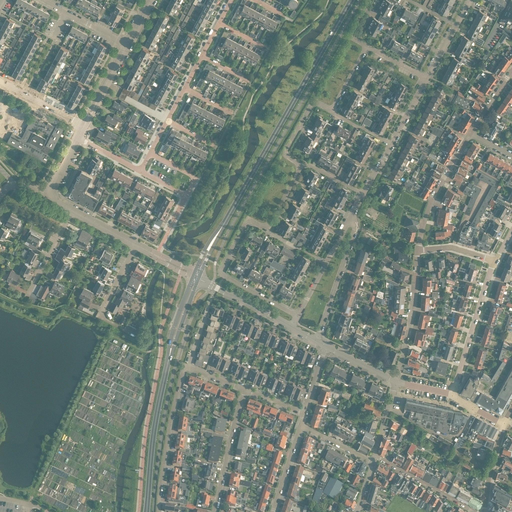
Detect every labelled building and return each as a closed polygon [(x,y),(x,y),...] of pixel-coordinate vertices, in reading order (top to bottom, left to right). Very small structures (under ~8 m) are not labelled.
[(19,7),(23,0),(16,0),(13,7),(15,8),(17,5),(19,7)] [(25,10),(29,3),(23,0),(19,7),(25,10)] [(90,2),(86,0),(84,0),(81,7),(86,10),(90,2)] [(91,0),(90,2),(86,10),(91,13),(96,5),(97,2),(94,1),(92,0),(91,0)] [(170,0),(168,5),(175,9),(178,10),(179,8),(177,7),(178,4),(171,0),(170,0)] [(216,3),(209,0),(205,0),(204,4),(205,5),(213,9),(214,9),(216,6),(215,5),(216,3)] [(239,5),(232,18),(236,20),(239,14),(243,16),(243,15),(245,16),(250,7),(247,6),(249,2),(247,1),(245,0),(241,0),(239,5)] [(289,0),(280,0),(279,2),(290,8),(291,6),(292,6),(293,6),(294,6),(295,6),(295,5),(296,5),(297,4),(297,3),(297,2),(297,1),(297,0),(296,0),(289,0)] [(387,0),(382,0),(380,4),(382,6),(390,9),(392,4),(394,5),(396,2),(396,1),(394,0),(390,0),(390,1),(387,0)] [(441,5),(449,9),(452,4),(444,0),(441,0),(441,1),(443,2),(441,5)] [(497,0),(495,4),(500,7),(498,9),(501,11),(506,2),(504,1),(504,0),(497,0)] [(511,0),(510,0),(501,19),(511,24),(511,0)] [(30,13),(34,5),(29,3),(25,10),(30,13)] [(116,6),(113,11),(121,16),(124,10),(123,10),(125,7),(118,3),(116,6)] [(252,3),(250,7),(245,16),(245,17),(248,19),(249,17),(251,19),(255,10),(252,9),(254,5),(252,3)] [(97,16),(101,8),(102,5),(100,4),(98,6),(96,5),(91,13),(97,16)] [(383,14),(381,18),(388,22),(391,17),(387,15),(390,9),(380,4),(377,11),(383,14)] [(449,9),(441,5),(439,4),(438,6),(440,8),(438,11),(446,15),(449,9)] [(35,15),(39,8),(34,5),(30,13),(35,15)] [(175,9),(168,5),(165,10),(171,14),(171,15),(174,17),(176,14),(174,12),(175,9)] [(205,5),(203,10),(210,14),(211,14),(213,11),(212,10),(213,9),(205,5)] [(257,6),(255,10),(251,19),(250,20),(254,21),(254,20),(256,22),(261,13),(258,11),(260,8),(257,6)] [(41,18),(44,11),(39,8),(35,15),(41,18)] [(262,24),(268,13),(265,11),(263,9),(261,13),(256,22),(259,24),(260,23),(262,24)] [(401,16),(407,19),(411,12),(405,9),(401,16)] [(203,10),(200,15),(207,19),(210,14),(203,10)] [(479,10),(476,16),(484,20),(487,15),(479,10)] [(44,11),(41,18),(46,21),(50,14),(44,11)] [(113,11),(110,17),(118,21),(121,16),(113,11)] [(265,26),(267,27),(272,19),(268,17),(270,13),(268,12),(268,13),(262,24),(261,25),(265,27),(265,26)] [(407,19),(405,22),(413,26),(415,21),(418,16),(416,15),(411,12),(407,19)] [(158,18),(166,22),(169,17),(161,13),(158,18)] [(200,15),(197,21),(204,24),(207,19),(200,15)] [(279,18),(276,17),(276,16),(274,15),(272,19),(267,27),(267,28),(272,31),(279,18)] [(473,21),(481,26),(484,20),(476,16),(473,21)] [(116,26),(118,21),(110,17),(108,22),(116,26)] [(4,24),(11,27),(14,22),(6,18),(4,24)] [(158,18),(156,23),(160,26),(163,28),(165,29),(168,23),(166,22),(158,18)] [(369,24),(379,29),(382,24),(386,26),(388,22),(381,18),(379,21),(373,18),(369,24)] [(433,18),(430,23),(437,27),(440,22),(433,18)] [(197,21),(194,26),(202,30),(203,30),(206,25),(204,24),(197,21)] [(470,27),(478,31),(481,26),(473,21),(470,27)] [(153,29),(161,33),(160,33),(162,34),(163,31),(162,31),(163,28),(156,23),(153,29)] [(430,23),(427,29),(434,33),(437,27),(430,23)] [(1,29),(8,33),(11,27),(4,24),(1,29)] [(379,29),(369,24),(366,31),(372,34),(372,36),(376,38),(377,36),(376,35),(379,29)] [(68,33),(74,36),(77,29),(72,26),(68,33)] [(199,35),(202,30),(194,26),(191,31),(199,35)] [(470,27),(467,33),(469,34),(468,36),(477,40),(482,43),(483,41),(484,40),(478,37),(478,38),(477,37),(480,32),(478,31),(470,27)] [(0,35),(5,38),(8,33),(1,29),(0,30),(0,35)] [(74,36),(79,39),(83,31),(77,29),(74,36)] [(161,33),(153,29),(150,34),(158,38),(160,33),(161,33)] [(424,34),(431,38),(434,33),(427,29),(424,34)] [(83,31),(79,39),(84,42),(88,34),(83,31)] [(220,37),(221,38),(226,40),(229,33),(224,31),(220,37)] [(32,38),(39,42),(42,37),(34,33),(32,38)] [(226,47),(228,48),(233,40),(229,38),(231,35),(229,33),(226,40),(222,46),(225,48),(226,47)] [(156,41),(158,38),(150,34),(147,39),(155,44),(157,44),(158,42),(156,41)] [(188,34),(185,39),(192,43),(195,38),(188,34)] [(428,44),(431,38),(424,34),(421,40),(428,44)] [(232,50),(234,51),(238,43),(235,41),(237,37),(235,36),(233,40),(228,48),(227,49),(231,51),(232,50)] [(461,41),(470,47),(473,42),(475,43),(477,40),(468,36),(467,38),(464,36),(461,41)] [(402,54),(405,55),(413,38),(411,37),(410,37),(406,45),(404,44),(403,45),(400,44),(396,51),(402,54)] [(29,44),(36,47),(39,42),(32,38),(29,44)] [(182,45),(182,44),(189,48),(190,49),(191,48),(192,46),(192,45),(191,45),(192,43),(185,39),(183,38),(180,43),(182,45)] [(213,50),(211,52),(217,56),(218,55),(222,46),(226,40),(221,38),(215,51),(213,50)] [(388,46),(391,48),(390,48),(396,51),(400,44),(394,41),(395,40),(392,38),(388,46)] [(405,55),(407,56),(407,57),(413,60),(417,53),(411,50),(413,46),(416,40),(413,38),(405,55)] [(144,45),(152,49),(151,50),(154,52),(156,48),(153,47),(155,44),(147,39),(144,45)] [(238,43),(234,51),(233,52),(236,54),(237,53),(239,54),(244,46),(240,44),(242,40),(240,39),(238,43)] [(461,41),(458,47),(467,52),(468,52),(471,47),(470,47),(461,41)] [(244,46),(239,54),(238,55),(242,57),(242,56),(244,57),(249,49),(246,47),(248,43),(245,42),(244,46)] [(100,43),(97,48),(105,52),(107,47),(100,43)] [(36,47),(29,44),(26,49),(33,53),(36,47)] [(182,45),(179,50),(187,54),(189,48),(182,44),(182,45)] [(251,45),(249,49),(244,57),(244,58),(247,60),(248,59),(250,60),(254,52),(251,50),(253,46),(251,45)] [(61,47),(58,52),(65,56),(68,51),(61,47)] [(463,57),(467,52),(458,47),(455,53),(458,54),(457,56),(465,61),(466,59),(463,57)] [(95,53),(102,57),(105,52),(97,48),(95,53)] [(184,59),(187,54),(179,50),(176,48),(173,53),(184,59)] [(254,52),(250,60),(249,61),(253,63),(253,62),(255,63),(260,54),(262,51),(258,49),(259,49),(256,48),(254,52)] [(30,58),(33,53),(26,49),(23,54),(30,58)] [(140,54),(147,58),(150,53),(143,49),(140,54)] [(58,52),(55,58),(62,62),(65,56),(58,52)] [(503,56),(504,56),(505,56),(511,60),(511,61),(511,60),(511,53),(511,52),(508,55),(506,52),(505,53),(503,56)] [(92,59),(99,63),(102,57),(95,53),(92,59)] [(184,59),(173,53),(170,59),(181,64),(182,65),(184,61),(183,61),(184,59)] [(422,55),(417,53),(413,60),(418,63),(422,55)] [(20,59),(28,63),(30,58),(23,54),(20,59)] [(147,58),(140,54),(137,59),(145,63),(147,65),(150,59),(147,58)] [(454,57),(451,63),(458,67),(461,62),(464,63),(465,61),(457,56),(456,58),(454,57)] [(499,60),(501,61),(507,66),(511,61),(511,60),(506,57),(505,56),(504,56),(503,59),(501,57),(500,58),(499,60)] [(55,58),(52,63),(60,67),(62,62),(55,58)] [(28,63),(20,59),(18,65),(25,68),(28,63)] [(92,59),(89,64),(96,68),(99,63),(92,59)] [(134,65),(142,69),(145,63),(137,59),(134,65)] [(170,59),(169,61),(172,63),(171,66),(170,67),(177,70),(177,69),(179,70),(181,67),(180,66),(181,64),(171,59),(170,59)] [(501,61),(497,66),(504,71),(507,66),(501,61)] [(57,72),(60,67),(52,63),(50,68),(57,72)] [(200,88),(205,79),(212,66),(207,63),(203,70),(204,71),(196,86),(200,88)] [(451,63),(448,69),(455,73),(458,74),(459,72),(457,71),(458,67),(451,63)] [(93,73),(96,68),(89,64),(86,69),(93,73)] [(22,74),(25,68),(18,65),(15,70),(22,74)] [(131,70),(139,74),(140,75),(142,72),(140,71),(142,69),(134,65),(131,70)] [(368,66),(365,71),(373,75),(375,76),(376,74),(374,73),(376,73),(377,70),(377,69),(377,68),(371,65),(370,67),(368,66)] [(211,81),(217,69),(214,67),(212,66),(205,79),(208,81),(209,80),(211,81)] [(494,71),(493,72),(499,76),(499,75),(500,75),(504,71),(497,66),(494,71)] [(54,77),(57,72),(50,68),(47,73),(54,77)] [(93,73),(86,69),(84,68),(83,71),(82,70),(81,73),(83,75),(91,78),(93,73)] [(169,68),(165,74),(175,80),(178,74),(172,71),(173,70),(169,68)] [(210,82),(216,85),(219,78),(221,76),(217,74),(219,70),(217,69),(211,81),(210,82)] [(455,73),(448,69),(445,74),(453,78),(455,73)] [(19,79),(22,74),(15,70),(12,75),(19,79)] [(131,70),(129,75),(136,79),(139,74),(131,70)] [(363,70),(361,74),(363,75),(362,76),(370,80),(373,75),(365,71),(363,70)] [(221,76),(216,85),(219,87),(219,85),(222,87),(226,78),(223,77),(225,73),(223,72),(221,76)] [(483,72),(481,75),(486,78),(488,79),(495,84),(498,79),(492,74),(490,76),(488,75),(488,76),(483,72)] [(51,83),(54,77),(47,73),(44,79),(49,82),(51,83)] [(165,74),(162,80),(172,85),(173,85),(175,82),(174,82),(175,80),(165,74)] [(449,84),(453,78),(445,74),(442,80),(449,84)] [(88,84),(91,78),(83,75),(81,80),(88,84)] [(126,80),(133,84),(136,79),(129,75),(126,80)] [(222,87),(221,88),(224,90),(225,88),(227,90),(233,79),(230,78),(229,80),(228,80),(230,76),(228,75),(226,78),(222,87)] [(360,81),(366,85),(367,85),(370,80),(362,76),(360,81)] [(233,93),(237,84),(234,82),(236,79),(234,77),(227,90),(227,91),(230,92),(231,91),(233,93)] [(39,83),(47,87),(49,82),(44,79),(42,78),(39,83)] [(484,80),(482,82),(485,84),(491,89),(495,84),(488,79),(486,78),(484,80)] [(123,86),(124,87),(123,89),(129,92),(130,90),(132,91),(135,85),(133,84),(126,80),(123,86)] [(162,80),(159,85),(160,85),(169,90),(170,91),(172,88),(171,87),(172,85),(162,80)] [(240,92),(242,93),(245,88),(243,87),(239,85),(241,82),(239,80),(237,84),(233,93),(232,94),(235,95),(236,94),(238,95),(240,92)] [(366,85),(360,81),(357,87),(365,91),(366,89),(364,88),(366,85)] [(44,92),(47,87),(39,83),(36,89),(44,92)] [(397,85),(396,88),(404,92),(407,87),(401,83),(399,86),(397,85)] [(76,89),(83,93),(86,88),(79,84),(76,89)] [(481,89),(488,94),(491,89),(485,84),(481,89)] [(160,85),(159,88),(160,89),(159,92),(166,96),(169,90),(160,85)] [(482,102),(485,97),(483,96),(484,94),(471,85),(469,89),(475,93),(474,94),(474,95),(474,96),(475,97),(475,98),(482,102)] [(434,94),(441,98),(443,93),(451,97),(452,94),(445,90),(439,86),(437,89),(434,94)] [(396,88),(393,93),(402,97),(404,92),(396,88)] [(73,94),(80,98),(83,93),(76,89),(73,94)] [(351,96),(358,100),(360,96),(361,97),(363,95),(355,91),(351,96)] [(159,92),(156,97),(163,101),(166,96),(159,92)] [(399,103),(402,97),(393,93),(393,92),(390,98),(392,99),(399,103)] [(452,102),(458,105),(466,109),(470,101),(461,96),(456,93),(452,102)] [(70,100),(77,103),(80,98),(73,94),(70,100)] [(441,98),(434,94),(431,99),(438,103),(441,98)] [(154,96),(151,101),(152,101),(152,102),(157,105),(157,104),(161,106),(163,101),(156,97),(154,96)] [(351,96),(349,101),(357,106),(358,103),(359,103),(360,101),(358,100),(351,96)] [(511,99),(507,96),(503,101),(509,105),(511,102),(511,99)] [(191,105),(187,112),(191,114),(191,112),(193,114),(198,105),(194,103),(196,100),(194,98),(191,105)] [(390,98),(387,103),(396,108),(399,103),(392,99),(390,98)] [(428,105),(435,108),(438,103),(431,99),(428,105)] [(67,105),(75,109),(77,103),(70,100),(67,105)] [(125,109),(128,104),(121,101),(120,104),(115,101),(111,108),(120,113),(123,108),(125,109)] [(193,114),(193,115),(196,116),(198,118),(203,108),(200,106),(202,103),(200,101),(198,105),(193,114)] [(349,101),(346,106),(354,111),(355,108),(356,108),(357,106),(349,101)] [(475,111),(479,114),(484,107),(479,104),(474,101),(471,106),(476,109),(475,111)] [(500,106),(510,113),(511,111),(507,108),(509,105),(503,101),(500,106)] [(183,121),(187,112),(191,105),(187,103),(179,118),(183,121)] [(205,104),(203,108),(198,118),(202,119),(202,118),(204,119),(209,111),(205,109),(207,105),(205,104)] [(443,113),(435,108),(428,105),(427,107),(426,106),(424,110),(425,110),(435,115),(436,113),(442,116),(443,113)] [(354,111),(346,106),(343,112),(344,112),(343,114),(351,119),(352,117),(351,116),(354,111)] [(509,115),(510,113),(500,106),(496,111),(503,115),(505,112),(509,115)] [(209,111),(204,119),(204,121),(207,122),(208,121),(210,122),(214,114),(211,112),(213,108),(211,107),(209,111)] [(384,114),(391,117),(393,112),(385,108),(384,110),(386,111),(384,114)] [(215,125),(222,113),(218,112),(218,111),(216,110),(214,114),(210,122),(209,123),(212,125),(213,124),(215,125)] [(425,110),(422,115),(429,119),(431,116),(436,119),(438,117),(435,115),(425,110)] [(379,111),(377,117),(379,118),(388,123),(391,117),(384,114),(379,111)] [(463,114),(462,116),(471,122),(474,116),(467,112),(467,113),(465,111),(463,114)] [(222,113),(215,125),(215,126),(218,128),(219,127),(221,128),(225,120),(222,118),(224,114),(222,113)] [(120,122),(122,118),(114,114),(113,117),(108,115),(104,122),(110,125),(109,126),(113,129),(117,120),(120,122)] [(26,129),(22,138),(12,133),(10,137),(7,142),(46,162),(50,155),(47,154),(50,148),(53,149),(64,129),(57,125),(56,125),(55,127),(48,123),(47,125),(43,123),(43,124),(39,122),(40,119),(33,115),(26,129)] [(155,121),(151,119),(152,118),(144,115),(141,121),(143,122),(141,125),(149,129),(150,126),(152,127),(155,121)] [(419,120),(426,124),(429,119),(422,115),(419,120)] [(463,120),(461,123),(468,127),(471,122),(462,116),(459,115),(458,117),(463,120)] [(316,124),(322,128),(326,122),(322,120),(322,119),(318,116),(316,121),(317,122),(316,124)] [(362,123),(368,127),(372,121),(365,118),(362,123)] [(378,124),(385,128),(388,123),(379,118),(378,120),(380,121),(378,124)] [(490,127),(495,131),(499,133),(501,130),(502,131),(505,125),(494,119),(490,127)] [(417,126),(424,129),(426,124),(419,120),(417,126)] [(377,123),(374,129),(375,130),(374,133),(378,135),(379,132),(382,133),(385,128),(378,124),(377,123)] [(458,128),(457,131),(459,132),(461,130),(464,132),(468,127),(461,123),(458,128)] [(313,135),(319,138),(321,134),(319,133),(322,128),(316,124),(312,130),(315,131),(313,135)] [(128,125),(125,130),(129,132),(130,130),(134,132),(135,133),(134,133),(137,134),(134,140),(140,142),(144,143),(147,137),(142,135),(143,132),(137,128),(136,129),(128,125)] [(338,136),(340,137),(341,135),(344,129),(339,126),(336,132),(339,134),(338,136)] [(414,127),(412,131),(421,135),(424,129),(417,126),(415,128),(414,127)] [(487,130),(484,135),(491,139),(492,140),(494,137),(492,136),(495,131),(490,127),(488,131),(487,130)] [(168,135),(169,136),(161,151),(165,153),(170,144),(173,146),(174,145),(176,146),(182,134),(179,132),(177,131),(172,129),(168,135)] [(344,129),(341,135),(344,137),(343,139),(345,140),(350,132),(344,129)] [(114,141),(117,135),(106,130),(104,133),(99,131),(95,137),(101,140),(100,142),(106,145),(109,139),(114,141)] [(453,132),(451,135),(453,136),(451,138),(456,141),(458,142),(461,137),(456,134),(455,133),(453,132)] [(182,134),(176,146),(176,147),(179,149),(179,148),(182,149),(188,137),(185,135),(182,134)] [(363,138),(361,140),(364,142),(372,146),(375,141),(369,137),(369,136),(366,134),(363,138)] [(305,142),(312,146),(315,141),(317,142),(319,138),(313,135),(311,138),(308,137),(305,142)] [(408,139),(409,140),(416,144),(418,141),(419,142),(420,140),(419,139),(412,135),(411,137),(409,136),(408,139)] [(182,149),(181,150),(186,153),(187,153),(193,140),(190,138),(188,137),(182,149)] [(451,138),(448,144),(455,147),(458,142),(456,141),(451,138)] [(194,140),(193,140),(187,153),(190,155),(190,154),(192,155),(197,147),(194,145),(196,141),(194,140)] [(416,144),(409,140),(406,145),(413,149),(416,144)] [(442,142),(445,144),(445,145),(447,146),(446,148),(445,149),(447,150),(452,153),(455,147),(448,144),(443,140),(442,142)] [(136,158),(140,151),(135,148),(136,145),(129,142),(127,145),(129,145),(124,154),(129,156),(130,155),(136,158)] [(303,144),(300,149),(304,151),(305,150),(310,153),(312,149),(315,151),(316,149),(312,146),(305,142),(304,144),(303,144)] [(364,142),(361,147),(363,148),(369,151),(372,146),(364,142)] [(472,142),(469,148),(476,152),(479,147),(472,142)] [(192,155),(192,156),(197,159),(204,146),(201,144),(199,143),(197,147),(192,155)] [(406,145),(403,151),(410,154),(412,152),(414,153),(415,150),(413,149),(406,145)] [(204,146),(197,159),(203,162),(203,161),(208,152),(210,149),(206,147),(207,147),(204,146)] [(358,152),(360,153),(366,157),(369,151),(363,148),(361,151),(359,150),(358,152)] [(473,157),(476,152),(469,148),(466,153),(473,157)] [(320,151),(316,157),(318,159),(317,162),(322,165),(323,165),(327,157),(327,156),(328,154),(320,150),(320,151)] [(447,150),(444,155),(449,158),(453,153),(452,153),(447,150)] [(399,155),(400,156),(407,160),(410,161),(412,158),(417,161),(418,159),(410,154),(403,151),(402,153),(401,152),(399,155)] [(439,152),(438,155),(442,158),(441,160),(441,161),(446,164),(449,158),(444,155),(439,152)] [(364,162),(366,157),(360,153),(358,156),(357,155),(355,158),(364,162)] [(430,153),(428,156),(435,160),(438,162),(441,161),(441,160),(442,158),(438,155),(437,157),(430,153)] [(485,160),(490,163),(494,156),(489,153),(485,160)] [(322,165),(322,166),(328,169),(332,161),(329,159),(330,158),(327,156),(327,157),(323,165),(322,165)] [(352,165),(350,168),(358,172),(361,166),(354,163),(355,161),(347,156),(345,159),(350,161),(349,163),(352,165)] [(400,156),(397,161),(404,165),(407,160),(400,156)] [(496,166),(500,159),(494,156),(490,163),(496,166)] [(89,165),(97,169),(100,170),(101,168),(98,166),(100,163),(101,160),(95,157),(94,160),(92,159),(89,165)] [(328,169),(327,169),(327,170),(333,173),(334,172),(336,173),(340,166),(337,165),(338,165),(335,163),(335,162),(336,160),(333,158),(332,160),(332,161),(328,169)] [(501,169),(505,162),(500,159),(496,166),(501,169)] [(397,161),(395,166),(403,171),(405,168),(407,169),(408,167),(404,165),(397,161)] [(467,166),(468,167),(472,169),(473,167),(469,165),(462,161),(459,165),(466,169),(467,166)] [(505,162),(501,169),(506,172),(510,165),(505,162)] [(441,172),(444,168),(435,163),(432,167),(435,169),(441,172)] [(86,170),(86,171),(96,176),(97,174),(95,173),(97,169),(89,165),(86,170)] [(400,176),(403,171),(395,166),(392,172),(400,176)] [(349,171),(347,173),(347,174),(355,178),(358,172),(350,168),(349,167),(347,170),(349,171)] [(471,176),(472,174),(459,167),(456,172),(464,177),(466,174),(471,176)] [(111,177),(117,180),(121,172),(115,169),(113,172),(110,171),(108,175),(111,177)] [(438,178),(440,174),(431,169),(429,173),(438,178)] [(310,170),(307,176),(315,180),(317,177),(320,178),(321,175),(317,173),(316,173),(310,170)] [(477,174),(476,176),(479,177),(480,178),(492,184),(497,187),(499,184),(500,182),(501,181),(479,170),(478,171),(477,174)] [(73,197),(73,198),(77,200),(78,199),(80,200),(80,201),(84,204),(85,203),(89,205),(88,206),(93,208),(98,198),(84,191),(91,177),(81,171),(79,176),(80,176),(78,180),(77,180),(74,184),(75,185),(74,187),(73,187),(71,191),(72,192),(73,197)] [(121,172),(117,180),(122,183),(127,175),(121,172)] [(389,177),(396,181),(397,178),(399,179),(400,176),(392,172),(389,177)] [(346,173),(344,176),(346,176),(344,180),(352,184),(355,178),(347,174),(347,173),(346,173)] [(455,173),(452,179),(460,183),(462,179),(465,181),(466,179),(455,173)] [(122,183),(126,185),(125,187),(130,189),(131,188),(134,182),(131,181),(133,179),(127,175),(122,183)] [(424,175),(422,177),(435,184),(437,179),(431,176),(429,179),(426,177),(427,177),(424,175)] [(309,188),(317,192),(320,193),(321,191),(315,187),(316,185),(313,183),(315,180),(307,176),(304,182),(311,185),(309,188)] [(435,184),(422,177),(421,180),(424,181),(423,183),(432,189),(435,184)] [(133,189),(134,189),(139,192),(143,184),(138,181),(136,184),(134,182),(131,188),(133,189)] [(409,190),(413,183),(411,181),(409,185),(408,186),(405,185),(404,187),(409,190)] [(139,192),(138,195),(144,198),(144,197),(149,187),(143,184),(139,192)] [(381,191),(379,196),(387,201),(387,199),(389,199),(390,197),(389,196),(390,195),(389,194),(392,187),(387,184),(383,191),(381,191)] [(416,184),(415,186),(420,189),(419,189),(429,194),(431,190),(425,186),(423,189),(420,188),(421,186),(416,184)] [(466,186),(463,192),(471,196),(476,185),(474,184),(471,189),(466,186)] [(338,192),(347,197),(350,191),(344,188),(344,187),(339,185),(338,188),(341,189),(339,193),(338,192)] [(476,185),(471,196),(476,198),(481,188),(477,186),(476,185)] [(415,186),(414,186),(412,188),(418,192),(418,191),(421,193),(419,196),(426,199),(429,194),(419,189),(420,189),(415,186)] [(150,200),(151,198),(155,191),(149,187),(144,197),(150,200)] [(301,187),(298,193),(305,196),(307,193),(311,196),(312,193),(315,194),(317,192),(309,188),(308,190),(301,187)] [(454,192),(447,188),(444,194),(453,198),(456,193),(454,192)] [(337,196),(336,199),(344,203),(347,197),(338,192),(336,195),(337,196)] [(300,205),(308,209),(309,206),(306,204),(307,201),(303,199),(305,196),(298,193),(295,198),(302,202),(300,205)] [(444,194),(441,200),(448,204),(450,204),(453,198),(444,194)] [(166,196),(163,202),(171,207),(174,201),(166,196)] [(325,204),(332,208),(334,205),(340,209),(344,203),(336,199),(334,202),(331,200),(330,203),(327,201),(325,204)] [(504,205),(501,210),(508,213),(509,212),(511,209),(508,207),(509,204),(504,201),(503,204),(504,205)] [(104,214),(109,206),(106,205),(106,204),(104,202),(99,211),(104,214)] [(168,213),(171,207),(163,202),(160,208),(168,213)] [(308,209),(300,205),(299,207),(292,204),(289,209),(296,213),(298,210),(302,212),(303,210),(306,211),(308,209)] [(332,208),(325,204),(324,206),(327,208),(326,211),(329,212),(327,215),(335,220),(338,214),(331,210),(332,208)] [(109,205),(109,206),(104,214),(111,217),(115,210),(112,208),(112,207),(109,205)] [(159,215),(157,218),(163,221),(165,218),(168,213),(160,208),(157,214),(159,215)] [(296,213),(289,209),(286,215),(293,219),(292,221),(294,222),(302,227),(303,224),(297,221),(299,218),(294,216),(296,213)] [(446,211),(447,210),(439,209),(439,212),(438,212),(437,215),(448,217),(449,211),(446,211)] [(124,222),(128,215),(125,213),(126,212),(123,210),(118,219),(124,222)] [(505,219),(508,214),(502,210),(499,216),(505,219)] [(3,225),(3,226),(11,230),(11,229),(14,231),(20,219),(16,218),(17,216),(12,213),(11,215),(7,221),(6,221),(3,225)] [(129,213),(128,215),(124,222),(130,225),(134,218),(131,216),(132,215),(129,213)] [(332,225),(335,220),(327,215),(326,218),(322,217),(321,219),(318,217),(316,220),(321,223),(323,224),(324,221),(332,225)] [(442,228),(446,228),(450,229),(451,229),(452,225),(447,224),(448,217),(437,215),(436,219),(437,219),(437,222),(443,224),(442,228)] [(136,229),(137,226),(140,221),(137,219),(137,218),(135,216),(134,218),(130,225),(136,229)] [(419,221),(407,216),(403,225),(408,227),(407,228),(415,231),(419,221)] [(157,218),(156,221),(155,223),(160,226),(163,221),(157,218)] [(282,225),(281,227),(289,231),(292,225),(297,228),(303,231),(304,228),(302,227),(294,222),(293,225),(286,221),(284,225),(282,225)] [(496,221),(494,225),(489,222),(488,224),(490,225),(499,230),(502,225),(496,221)] [(316,230),(319,232),(326,236),(329,230),(325,228),(326,226),(323,224),(321,223),(319,226),(319,225),(316,230)] [(142,234),(148,237),(152,229),(149,228),(149,227),(146,225),(142,234)] [(496,236),(499,230),(490,225),(488,229),(491,231),(490,233),(496,236)] [(288,233),(289,231),(281,227),(280,226),(277,231),(290,238),(291,235),(288,233)] [(0,238),(4,240),(9,231),(4,228),(2,227),(0,231),(0,238)] [(152,228),(152,229),(148,237),(153,240),(157,232),(155,231),(155,230),(152,228)] [(450,235),(450,229),(446,228),(447,231),(435,232),(436,238),(444,238),(444,235),(450,235)] [(413,241),(415,231),(408,229),(406,235),(405,235),(405,237),(406,237),(405,239),(413,241)] [(458,240),(464,242),(466,236),(467,232),(464,231),(463,235),(460,234),(458,240)] [(37,243),(40,237),(31,232),(26,241),(30,243),(29,246),(36,250),(39,245),(37,243)] [(293,242),(293,243),(295,244),(296,243),(298,240),(298,241),(302,234),(301,234),(299,232),(297,235),(295,239),(293,242)] [(316,237),(323,241),(326,236),(319,232),(316,237)] [(476,246),(482,248),(486,234),(484,233),(481,240),(478,239),(478,238),(475,237),(474,243),(476,243),(476,246)] [(86,248),(90,239),(81,234),(78,240),(76,239),(73,244),(81,248),(82,246),(86,248)] [(250,240),(259,245),(260,245),(257,251),(260,252),(261,253),(264,246),(260,244),(263,239),(259,236),(258,237),(253,234),(250,240)] [(486,234),(482,248),(488,250),(490,243),(487,242),(489,236),(486,234)] [(466,236),(464,242),(470,244),(472,237),(466,236)] [(313,242),(320,246),(323,241),(316,237),(313,242)] [(269,242),(266,248),(264,246),(261,253),(260,252),(258,256),(261,258),(265,250),(271,253),(275,245),(269,242)] [(320,246),(313,242),(311,245),(308,244),(306,247),(311,249),(312,249),(317,252),(320,246)] [(61,248),(58,254),(65,257),(66,258),(67,256),(71,257),(74,252),(77,254),(79,250),(76,248),(69,245),(66,250),(61,248)] [(280,248),(275,245),(271,253),(276,256),(280,248)] [(29,248),(24,258),(27,259),(31,261),(29,263),(37,267),(40,262),(35,260),(38,253),(35,251),(32,250),(29,248)] [(241,257),(247,260),(252,251),(245,248),(244,251),(241,257)] [(101,263),(110,267),(112,262),(110,261),(114,255),(104,249),(99,259),(103,260),(101,263)] [(361,249),(359,255),(367,257),(368,252),(361,249)] [(406,260),(407,253),(400,252),(401,249),(394,249),(394,253),(398,254),(398,260),(406,260)] [(58,254),(55,258),(60,261),(57,268),(62,270),(64,271),(65,272),(70,263),(64,260),(65,257),(58,254)] [(300,262),(307,266),(310,260),(300,255),(299,257),(301,259),(300,262)] [(430,270),(433,270),(433,267),(432,267),(431,259),(424,260),(426,268),(429,268),(430,270)] [(270,265),(275,268),(278,263),(273,260),(270,265)] [(355,266),(367,270),(368,270),(369,268),(364,266),(365,262),(357,260),(355,266)] [(458,263),(451,261),(448,260),(447,264),(450,265),(449,269),(456,271),(458,263)] [(17,271),(20,272),(24,274),(22,277),(30,281),(33,275),(28,273),(31,267),(25,263),(22,262),(17,271)] [(297,267),(304,271),(307,266),(300,262),(297,267)] [(397,275),(399,276),(398,280),(407,282),(409,273),(401,271),(398,270),(401,266),(392,262),(389,267),(397,272),(397,275)] [(237,264),(234,270),(241,274),(242,271),(246,273),(248,269),(249,269),(249,268),(250,266),(244,263),(243,266),(245,267),(244,267),(240,265),(237,264)] [(459,267),(459,270),(462,271),(465,272),(475,275),(475,272),(477,273),(478,269),(476,269),(474,268),(475,265),(470,263),(469,267),(468,270),(459,267)] [(130,274),(140,279),(142,275),(144,276),(148,269),(138,264),(136,268),(134,267),(130,274)] [(110,285),(113,279),(108,276),(111,270),(102,266),(99,272),(101,274),(100,276),(104,278),(102,280),(110,285)] [(254,266),(253,267),(252,269),(247,277),(252,280),(253,278),(257,272),(254,270),(256,267),(254,266)] [(361,274),(362,271),(366,273),(367,270),(355,266),(354,271),(361,274)] [(503,272),(511,275),(511,274),(511,268),(505,266),(503,272)] [(304,271),(297,267),(294,272),(301,276),(304,271)] [(49,271),(46,276),(54,280),(55,278),(59,280),(64,271),(62,270),(57,268),(54,273),(49,271)] [(11,270),(6,279),(10,282),(9,284),(10,285),(15,288),(16,288),(18,283),(16,282),(20,275),(11,270)] [(257,272),(253,278),(259,281),(263,275),(257,272)] [(293,281),(294,279),(298,282),(301,276),(294,272),(292,276),(290,275),(289,278),(293,281)] [(475,275),(465,272),(465,273),(463,279),(470,282),(471,280),(474,281),(475,277),(474,277),(475,275)] [(501,278),(507,280),(510,281),(511,275),(503,272),(501,278)] [(263,284),(269,287),(273,280),(274,278),(269,275),(268,275),(267,277),(263,284)] [(274,277),(273,280),(269,287),(274,290),(279,281),(281,282),(284,277),(282,275),(281,277),(280,277),(278,279),(274,277)] [(352,275),(350,281),(361,285),(361,284),(362,281),(361,280),(362,279),(352,275)] [(124,290),(130,292),(132,290),(135,292),(140,283),(130,278),(127,285),(125,284),(122,289),(124,290)] [(392,291),(395,292),(405,293),(405,287),(398,286),(398,283),(393,281),(387,278),(386,282),(393,284),(392,291)] [(104,298),(106,292),(101,290),(104,284),(98,280),(93,290),(96,291),(95,294),(104,298)] [(49,290),(52,292),(54,293),(54,294),(60,297),(65,286),(56,282),(52,289),(47,286),(46,288),(44,287),(42,290),(42,289),(38,296),(45,299),(49,290)] [(279,292),(284,295),(285,295),(288,289),(283,286),(279,292)] [(290,290),(288,289),(285,295),(284,295),(283,297),(289,300),(293,291),(295,287),(293,286),(290,290)] [(468,296),(470,290),(460,287),(459,287),(457,286),(456,289),(459,290),(458,293),(462,294),(468,296)] [(356,289),(348,287),(347,292),(360,297),(361,294),(355,292),(356,289)] [(87,308),(89,305),(91,300),(90,300),(93,293),(84,288),(79,297),(83,298),(80,305),(87,308)] [(498,288),(496,294),(509,298),(509,297),(509,295),(503,293),(504,290),(498,288)] [(130,292),(124,290),(121,296),(119,295),(115,303),(113,302),(109,310),(116,314),(120,307),(122,308),(125,302),(129,304),(134,294),(130,292)] [(344,298),(352,301),(354,301),(356,298),(363,301),(363,298),(360,297),(347,292),(344,298)] [(453,302),(456,303),(456,302),(457,303),(459,303),(465,305),(466,303),(467,303),(468,300),(461,298),(461,297),(458,296),(456,300),(453,299),(452,301),(453,302)] [(352,301),(344,298),(343,304),(350,306),(352,301)] [(464,311),(465,305),(459,303),(457,303),(455,308),(464,311)] [(492,308),(491,310),(498,312),(500,313),(502,307),(491,303),(490,307),(492,308)] [(341,309),(348,312),(347,314),(350,315),(352,310),(355,311),(356,308),(353,307),(350,306),(343,304),(341,309)] [(404,307),(395,306),(392,306),(391,315),(396,317),(397,317),(398,312),(403,313),(404,307)] [(210,318),(217,321),(219,315),(222,316),(224,311),(223,310),(223,309),(222,309),(221,308),(220,308),(219,309),(213,307),(211,312),(212,313),(210,318)] [(420,312),(419,319),(425,321),(427,321),(428,321),(429,316),(428,315),(428,314),(427,314),(420,312)] [(341,313),(338,323),(346,326),(348,326),(349,327),(351,318),(346,315),(341,313)] [(225,324),(232,327),(236,316),(232,314),(231,316),(227,315),(224,323),(225,323),(225,324)] [(241,318),(236,316),(232,327),(239,330),(240,329),(241,329),(244,321),(241,320),(241,318)] [(495,324),(497,318),(489,316),(488,322),(495,324)] [(397,325),(394,336),(393,338),(397,339),(398,337),(403,339),(407,325),(401,323),(403,318),(397,317),(396,317),(395,322),(396,323),(395,324),(397,325)] [(206,330),(213,332),(215,327),(219,328),(221,322),(217,321),(210,318),(209,318),(207,324),(208,324),(206,330)] [(367,325),(369,326),(372,327),(374,328),(376,322),(370,319),(367,325)] [(418,319),(417,323),(418,323),(417,326),(423,327),(426,328),(426,326),(427,321),(425,321),(419,319),(418,319)] [(250,336),(254,325),(250,323),(249,325),(245,323),(242,331),(243,332),(243,333),(250,336)] [(338,323),(336,329),(345,332),(346,332),(348,326),(346,326),(338,323)] [(134,334),(136,329),(127,324),(125,329),(134,334)] [(259,327),(254,325),(250,336),(257,339),(258,338),(259,338),(262,330),(259,329),(259,327)] [(203,341),(209,344),(211,338),(215,339),(217,333),(213,332),(206,330),(205,329),(203,335),(204,336),(203,341)] [(344,334),(345,332),(336,329),(334,335),(342,337),(341,339),(344,341),(346,342),(349,338),(349,337),(344,334)] [(415,333),(414,336),(415,337),(421,338),(425,339),(426,334),(431,335),(431,334),(433,334),(434,332),(432,332),(425,330),(424,332),(423,332),(423,331),(416,330),(416,333),(415,333)] [(268,345),(272,333),(268,332),(267,334),(263,332),(260,340),(261,341),(261,342),(268,345)] [(379,332),(376,338),(387,344),(390,338),(379,332)] [(483,338),(490,340),(492,334),(485,332),(483,338)] [(277,335),(272,333),(268,345),(275,348),(276,346),(277,347),(280,339),(277,337),(277,335)] [(350,344),(353,345),(358,348),(363,340),(357,337),(357,336),(355,335),(350,344)] [(415,337),(413,343),(420,345),(421,345),(421,347),(424,349),(425,350),(427,347),(425,346),(426,343),(424,342),(425,339),(421,338),(415,337)] [(363,338),(363,340),(358,348),(364,351),(364,350),(367,352),(373,340),(370,338),(369,341),(363,338)] [(286,353),(290,342),(285,340),(285,342),(281,341),(278,349),(279,349),(279,351),(286,353)] [(199,353),(206,355),(208,349),(211,351),(213,345),(209,344),(203,341),(201,341),(199,347),(201,347),(199,353)] [(445,347),(444,350),(452,352),(453,349),(452,348),(453,346),(447,344),(448,343),(444,341),(442,346),(445,347)] [(511,345),(504,341),(503,344),(501,350),(499,358),(500,359),(503,360),(493,376),(491,378),(484,373),(480,379),(479,379),(479,378),(479,377),(478,377),(478,376),(477,376),(477,377),(476,377),(475,377),(471,375),(462,390),(463,393),(490,408),(491,407),(502,413),(511,394),(511,345)] [(295,344),(290,342),(286,353),(293,356),(294,355),(295,356),(298,347),(294,346),(295,344)] [(478,354),(485,356),(487,350),(480,348),(478,354)] [(297,359),(304,362),(308,351),(303,349),(303,351),(299,350),(296,358),(297,358),(297,359)] [(395,364),(399,353),(393,350),(390,357),(389,356),(387,360),(395,364)] [(412,350),(409,355),(416,359),(419,360),(420,359),(422,356),(420,355),(419,354),(419,353),(416,352),(412,350)] [(449,359),(450,356),(451,356),(452,352),(444,350),(442,357),(449,359)] [(308,351),(304,362),(311,365),(312,364),(313,364),(316,356),(312,355),(313,353),(308,351)] [(209,356),(206,355),(199,353),(198,352),(196,358),(197,359),(195,364),(202,367),(204,361),(207,362),(209,356)] [(219,369),(223,357),(216,354),(215,356),(214,355),(211,363),(214,365),(214,367),(219,369)] [(434,356),(433,359),(433,360),(438,361),(435,372),(444,375),(448,364),(440,362),(441,358),(440,358),(435,356),(434,356)] [(230,360),(223,357),(219,369),(223,370),(224,368),(228,370),(231,362),(230,361),(230,360)] [(417,371),(419,365),(419,364),(415,362),(408,359),(407,365),(413,367),(413,368),(411,372),(419,375),(420,371),(417,371)] [(232,374),(237,376),(241,365),(234,362),(234,363),(233,362),(230,371),(233,372),(232,374)] [(249,367),(241,365),(237,376),(242,378),(243,376),(246,377),(249,369),(248,369),(249,367)] [(333,374),(336,376),(340,368),(334,365),(333,368),(330,366),(326,374),(332,377),(333,374)] [(336,376),(335,378),(339,380),(344,383),(348,375),(345,373),(346,371),(340,368),(336,376)] [(251,381),(256,383),(260,372),(253,369),(252,370),(251,370),(248,378),(252,379),(251,381)] [(267,375),(260,372),(256,383),(261,385),(261,383),(265,384),(268,376),(267,376),(267,375)] [(348,375),(344,383),(351,386),(352,384),(355,385),(359,377),(353,374),(352,377),(348,375)] [(269,388),(274,390),(279,379),(271,376),(271,377),(270,377),(267,385),(270,386),(269,388)] [(359,377),(355,385),(359,387),(358,389),(363,392),(367,384),(364,382),(365,380),(359,377)] [(193,390),(197,380),(190,378),(189,381),(190,382),(188,385),(191,386),(190,389),(191,389),(193,390)] [(286,382),(279,379),(274,390),(279,392),(280,390),(283,392),(287,383),(286,383),(286,382)] [(197,381),(197,380),(194,387),(200,389),(203,383),(201,382),(201,381),(198,380),(197,381)] [(293,397),(297,386),(290,383),(289,385),(288,384),(285,392),(289,394),(288,396),(293,397)] [(367,384),(363,392),(372,397),(373,394),(374,394),(378,386),(372,383),(371,386),(367,384)] [(204,390),(203,393),(201,393),(200,396),(202,397),(203,397),(205,397),(205,395),(209,397),(210,393),(213,386),(209,385),(207,384),(204,391),(204,390)] [(217,387),(213,386),(210,393),(216,396),(219,389),(216,388),(217,387)] [(305,389),(297,386),(293,397),(298,399),(298,397),(302,399),(305,391),(304,390),(305,389)] [(383,389),(378,386),(374,394),(377,396),(376,398),(383,402),(387,394),(382,391),(383,389)] [(320,394),(328,397),(331,390),(322,388),(320,394)] [(222,398),(226,399),(229,393),(228,393),(228,392),(225,391),(223,391),(220,397),(219,400),(217,399),(216,402),(220,403),(222,398)] [(229,393),(226,399),(232,402),(233,398),(234,399),(235,395),(229,393)] [(329,401),(327,401),(328,397),(320,394),(318,401),(326,404),(328,404),(329,401)] [(188,412),(189,408),(193,409),(195,400),(189,398),(186,398),(185,398),(185,401),(182,411),(188,412)] [(405,413),(406,409),(410,410),(412,400),(406,399),(404,409),(404,413),(405,413)] [(414,421),(418,401),(412,400),(410,410),(408,417),(414,421)] [(249,405),(247,408),(246,410),(250,411),(249,415),(251,415),(252,412),(256,404),(249,401),(248,404),(249,405)] [(414,421),(419,424),(424,403),(418,401),(414,421)] [(260,415),(262,410),(261,410),(262,406),(259,405),(260,404),(256,403),(256,404),(252,412),(260,415)] [(381,410),(376,409),(375,408),(375,406),(367,403),(366,408),(373,410),(372,413),(379,415),(381,410)] [(425,427),(430,404),(424,403),(419,424),(424,427),(425,427)] [(431,429),(436,405),(430,404),(425,427),(431,429)] [(436,430),(442,406),(436,405),(431,429),(436,430)] [(325,408),(323,408),(316,406),(314,412),(321,414),(323,414),(325,408)] [(442,406),(436,430),(437,430),(441,432),(442,432),(447,408),(442,406)] [(262,410),(260,415),(262,416),(263,414),(269,417),(272,409),(268,408),(268,409),(266,408),(264,411),(262,410)] [(448,433),(453,412),(453,409),(447,408),(442,432),(448,433)] [(275,411),(272,409),(269,417),(269,419),(274,421),(276,422),(277,419),(275,419),(277,412),(275,411)] [(314,412),(312,418),(319,420),(319,419),(321,414),(314,412)] [(453,412),(448,433),(454,433),(455,433),(456,433),(457,432),(458,431),(468,417),(462,414),(453,412)] [(279,420),(285,423),(287,416),(287,415),(284,414),(284,415),(281,414),(279,420)] [(377,420),(375,419),(376,416),(369,414),(366,422),(367,423),(367,422),(376,425),(377,420)] [(287,416),(285,423),(283,428),(285,429),(286,426),(290,428),(291,425),(292,422),(293,422),(294,419),(287,416)] [(179,425),(187,427),(189,427),(190,427),(191,424),(187,424),(188,421),(190,421),(190,422),(192,422),(192,421),(195,422),(196,419),(183,417),(183,420),(180,419),(179,425)] [(317,426),(318,422),(324,424),(325,421),(319,419),(319,420),(312,418),(310,424),(317,426)] [(475,437),(483,440),(482,442),(485,443),(484,445),(492,448),(494,440),(487,437),(477,434),(479,432),(492,438),(495,433),(494,433),(496,429),(474,418),(465,435),(474,440),(475,437)] [(214,422),(213,425),(216,426),(225,428),(227,422),(217,420),(217,422),(214,422)] [(392,420),(388,426),(395,430),(399,424),(396,423),(396,422),(392,420)] [(272,433),(275,425),(276,422),(274,421),(271,429),(269,428),(267,429),(267,431),(272,433)] [(332,432),(337,435),(342,426),(337,424),(338,422),(335,421),(333,427),(335,428),(332,432)] [(374,431),(376,425),(367,422),(367,423),(365,428),(364,430),(372,434),(373,431),(374,431)] [(178,431),(182,432),(182,435),(190,436),(190,433),(189,433),(189,427),(187,427),(179,425),(178,431)] [(224,434),(225,428),(216,426),(215,432),(224,434)] [(341,437),(346,428),(342,426),(337,435),(341,437)] [(375,437),(366,432),(364,430),(364,428),(361,427),(358,432),(365,435),(361,441),(370,446),(374,440),(375,437)] [(346,440),(351,431),(346,428),(341,437),(346,440)] [(241,433),(239,439),(249,441),(251,432),(244,430),(243,433),(241,433)] [(350,442),(352,437),(355,439),(357,434),(351,431),(346,440),(350,442)] [(440,439),(437,438),(431,434),(429,438),(440,444),(442,440),(440,439)] [(177,436),(176,442),(186,444),(187,438),(193,439),(194,436),(190,436),(182,435),(181,437),(177,436)] [(379,454),(384,456),(387,449),(393,451),(395,447),(390,445),(391,443),(389,442),(390,439),(383,436),(378,452),(379,454)] [(403,440),(411,444),(412,443),(411,443),(413,440),(405,436),(403,440)] [(274,442),(285,446),(287,440),(279,438),(276,437),(275,439),(274,442)] [(305,439),(303,445),(312,448),(314,442),(312,441),(305,439)] [(421,444),(417,443),(413,440),(411,443),(412,443),(411,444),(405,456),(408,457),(403,467),(408,470),(414,460),(408,457),(410,454),(411,455),(416,445),(420,446),(421,444)] [(511,443),(510,443),(505,440),(502,445),(511,450),(511,443)] [(179,452),(190,453),(195,454),(195,451),(186,450),(186,444),(176,442),(175,448),(179,449),(179,452)] [(285,446),(274,442),(273,445),(276,446),(275,448),(283,451),(285,446)] [(359,447),(357,450),(366,455),(369,449),(358,442),(356,445),(359,447)] [(303,445),(301,451),(310,454),(314,455),(315,455),(316,453),(315,452),(311,451),(312,448),(303,445)] [(485,460),(488,450),(479,448),(476,457),(485,460)] [(511,463),(511,457),(508,457),(510,451),(503,448),(501,454),(505,456),(504,459),(511,463)] [(236,456),(247,459),(247,458),(248,456),(245,456),(246,452),(237,450),(236,456)] [(329,462),(334,453),(330,451),(329,450),(325,460),(329,462)] [(444,450),(441,456),(446,458),(449,453),(444,450)] [(301,451),(299,457),(306,459),(309,460),(312,461),(313,462),(314,459),(313,459),(309,457),(310,454),(301,451)] [(174,453),(173,459),(185,461),(186,455),(190,456),(190,453),(179,452),(179,454),(174,453)] [(269,454),(268,457),(272,458),(274,459),(280,461),(282,454),(276,453),(274,452),(273,456),(269,454)] [(334,453),(329,462),(334,464),(338,456),(334,453)] [(392,461),(399,465),(404,457),(398,453),(398,454),(396,457),(395,456),(395,457),(392,461)] [(218,463),(219,457),(209,455),(208,461),(218,463)] [(338,456),(334,464),(338,466),(343,458),(338,456)] [(299,457),(297,463),(304,466),(307,467),(308,464),(309,460),(306,459),(299,457)] [(418,462),(416,461),(418,458),(416,457),(414,460),(409,470),(412,472),(417,465),(418,462)] [(264,462),(266,463),(269,464),(272,465),(274,465),(278,467),(280,461),(274,459),(272,458),(271,462),(265,460),(264,462)] [(347,460),(343,458),(338,466),(343,469),(347,460)] [(504,468),(506,465),(510,467),(509,471),(511,472),(511,463),(504,459),(503,458),(499,465),(504,468)] [(185,464),(185,461),(173,459),(172,466),(180,467),(181,467),(182,467),(182,469),(189,471),(189,470),(193,471),(193,468),(190,467),(186,466),(185,464)] [(468,470),(471,465),(460,460),(458,464),(468,470)] [(422,464),(420,463),(418,462),(417,465),(412,472),(416,474),(421,467),(422,464)] [(243,463),(243,465),(236,463),(235,471),(238,471),(237,473),(243,475),(244,473),(242,472),(243,467),(247,468),(247,466),(248,466),(249,464),(243,463)] [(374,471),(375,472),(376,472),(376,471),(380,473),(384,466),(379,463),(374,471)] [(360,464),(358,467),(356,466),(355,469),(357,470),(355,473),(362,477),(367,467),(360,464)] [(426,466),(422,464),(421,467),(416,474),(420,477),(425,469),(426,466)] [(207,472),(215,474),(217,468),(207,466),(207,468),(208,469),(207,472)] [(384,466),(380,473),(379,475),(383,478),(389,469),(384,466)] [(296,467),(294,473),(302,476),(304,470),(296,467)] [(425,479),(431,468),(429,467),(429,468),(428,470),(426,469),(421,477),(425,479)] [(326,495),(334,499),(335,497),(336,497),(343,485),(330,478),(329,480),(326,478),(328,476),(324,474),(326,472),(323,470),(321,473),(323,474),(319,481),(316,490),(312,502),(318,504),(321,496),(324,498),(326,495)] [(391,479),(394,473),(394,472),(394,471),(392,471),(391,471),(390,470),(386,476),(391,479)] [(500,472),(495,471),(494,470),(492,478),(498,480),(499,477),(503,479),(503,480),(506,481),(508,476),(500,472)] [(435,474),(433,473),(429,481),(432,483),(438,472),(437,471),(437,472),(436,472),(435,474)] [(443,476),(441,479),(438,486),(442,488),(451,472),(449,471),(445,478),(443,476)] [(214,480),(215,474),(207,472),(206,476),(205,476),(204,478),(214,480)] [(448,483),(450,478),(453,473),(451,472),(442,488),(447,491),(450,484),(448,483)] [(230,481),(238,482),(250,485),(251,483),(238,480),(239,476),(240,477),(241,474),(235,473),(235,476),(231,475),(230,481)] [(292,479),(300,482),(302,476),(294,473),(292,479)] [(259,474),(258,477),(265,479),(263,484),(266,484),(266,483),(272,485),(274,479),(268,477),(265,476),(262,475),(259,474)] [(399,484),(403,476),(398,474),(392,484),(393,485),(394,484),(395,484),(396,482),(399,484)] [(479,488),(483,478),(474,474),(471,481),(467,480),(468,479),(462,476),(460,480),(467,484),(467,483),(468,484),(469,484),(470,484),(479,488)] [(481,500),(471,495),(470,495),(471,494),(469,493),(470,491),(460,486),(459,487),(459,486),(454,483),(456,479),(460,480),(461,478),(456,475),(448,491),(454,495),(455,493),(457,495),(456,496),(458,497),(458,498),(464,502),(465,501),(467,502),(466,503),(477,509),(478,510),(479,509),(482,502),(482,501),(480,500),(481,500)] [(181,481),(181,478),(179,477),(171,476),(170,482),(180,484),(180,486),(190,488),(190,485),(181,483),(181,481)] [(347,481),(347,480),(344,478),(343,479),(337,476),(336,478),(349,485),(350,483),(347,481)] [(356,489),(358,484),(361,479),(354,476),(350,485),(356,489)] [(408,488),(406,486),(409,480),(405,477),(399,488),(406,492),(408,488)] [(292,479),(290,485),(298,487),(301,488),(301,486),(299,485),(300,482),(292,479)] [(203,490),(208,491),(211,491),(212,484),(199,481),(198,484),(202,485),(202,484),(204,485),(203,490)] [(409,493),(410,490),(413,492),(411,496),(414,497),(419,489),(416,488),(418,486),(412,483),(410,486),(408,489),(407,491),(409,493)] [(484,491),(483,490),(480,489),(479,489),(471,485),(469,484),(468,484),(467,486),(472,489),(471,491),(477,494),(477,495),(481,497),(484,491)] [(491,496),(490,498),(491,499),(496,501),(497,501),(510,509),(510,508),(511,505),(511,499),(509,498),(511,493),(495,484),(492,489),(495,490),(491,496)] [(290,485),(289,491),(296,493),(298,487),(290,485)] [(396,487),(392,485),(390,488),(389,490),(391,492),(395,494),(398,489),(396,488),(396,487)] [(265,487),(264,491),(258,489),(257,491),(260,492),(263,493),(269,495),(271,489),(265,487)] [(340,491),(338,495),(340,496),(341,496),(353,502),(354,501),(355,500),(356,499),(355,498),(358,493),(347,487),(347,488),(348,489),(346,492),(345,494),(343,493),(340,491)] [(421,487),(419,489),(414,497),(417,498),(419,494),(421,496),(425,489),(421,487)] [(287,497),(294,499),(296,493),(289,491),(287,497)] [(427,491),(423,498),(422,498),(422,499),(421,499),(420,502),(417,506),(421,508),(425,500),(427,501),(432,493),(427,491)] [(228,492),(226,498),(244,502),(246,502),(247,500),(242,498),(237,497),(238,494),(228,492)] [(176,494),(168,493),(167,499),(177,501),(177,503),(181,504),(184,504),(184,501),(178,500),(178,498),(176,498),(176,494)] [(202,506),(208,507),(210,498),(207,498),(207,495),(204,494),(202,494),(201,494),(201,497),(204,497),(202,506)] [(435,505),(439,497),(433,495),(429,502),(435,505)] [(265,507),(267,501),(261,499),(261,500),(259,499),(258,502),(260,503),(259,505),(259,506),(265,507)] [(293,511),(295,511),(297,509),(294,508),(295,508),(292,507),(293,503),(285,501),(283,507),(291,510),(293,510),(293,511)] [(347,508),(353,511),(356,504),(347,501),(346,504),(342,503),(341,505),(347,508)] [(511,511),(511,509),(510,508),(510,509),(497,501),(496,501),(495,505),(493,504),(491,508),(490,510),(488,511),(511,511)]
